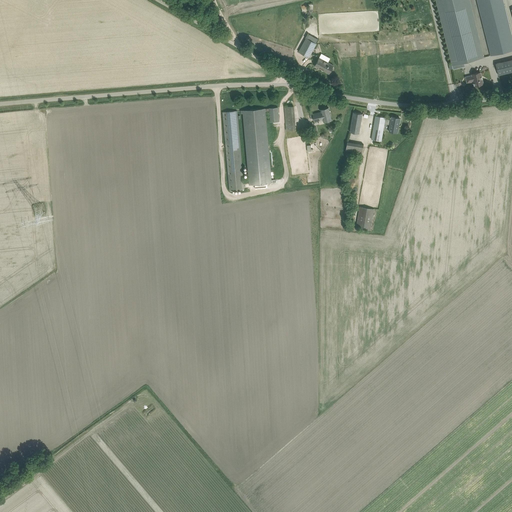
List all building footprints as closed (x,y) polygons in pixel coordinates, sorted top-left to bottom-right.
[(484,57),(470,0),(435,0),(452,65),(484,57)] [(511,35),(503,0),(477,0),(491,55),(511,49),(511,35)] [(317,43),(316,43),(318,39),(309,34),(307,38),(306,38),(299,51),(309,57),(317,43)] [(334,65),(328,62),(330,58),(322,53),(315,66),(329,73),(334,65)] [(499,75),(511,71),(511,59),(496,63),(496,66),(497,70),(499,75)] [(472,74),(472,75),(466,77),(467,82),(474,81),(475,85),(483,83),(480,72),(472,74)] [(296,128),(294,106),(284,106),(286,129),(296,128)] [(269,111),(270,121),(279,121),(278,107),(262,108),(256,109),(242,110),(245,149),(248,185),(276,183),(276,179),(271,180),(265,112),(269,111)] [(332,120),(329,107),(321,109),(321,112),(313,114),(315,122),(323,119),(324,122),(332,120)] [(229,190),(244,189),(238,110),(223,112),(229,190)] [(359,134),(362,113),(353,112),(350,132),(359,133),(359,134)] [(386,117),(375,116),(372,139),(382,141),(385,124),(390,125),(389,131),(397,133),(400,118),(392,116),(391,120),(385,119),(386,117)] [(349,141),(347,150),(363,154),(365,145),(349,141)] [(370,230),(374,209),(384,149),(370,147),(356,228),(370,230)]
